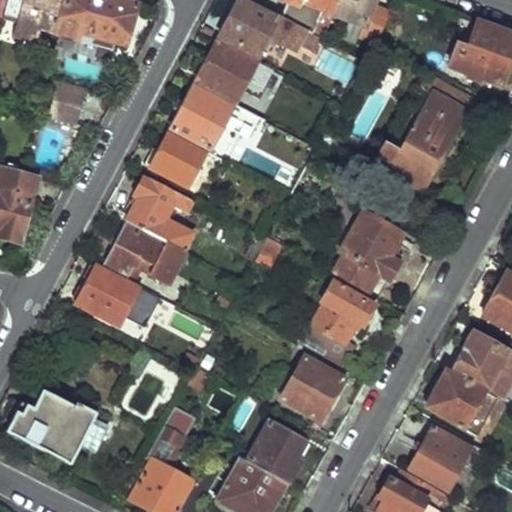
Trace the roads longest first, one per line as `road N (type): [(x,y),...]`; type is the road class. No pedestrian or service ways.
road 1 (residential): [(320,511),(511,167)]
road 2 (residential): [(38,296),(194,0)]
